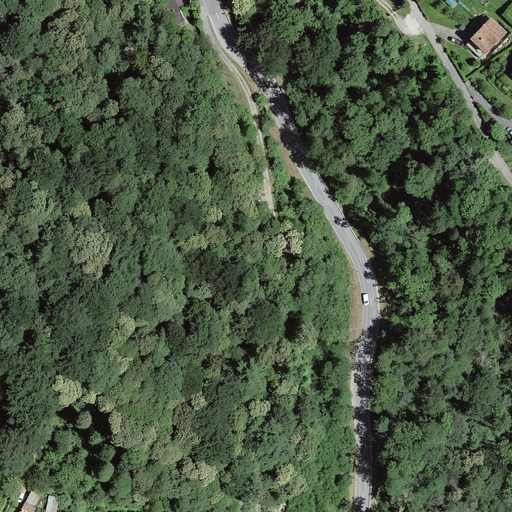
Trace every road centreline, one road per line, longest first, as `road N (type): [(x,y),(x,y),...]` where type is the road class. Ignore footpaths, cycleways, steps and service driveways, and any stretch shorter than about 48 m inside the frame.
road 1 (tertiary): [(360,511),(367,275),(311,183),(270,91),(222,33),(210,0)]
road 2 (unclassified): [(24,475),(54,351),(72,220),(19,0)]
road 3 (track): [(268,216),(289,346),(290,474),(280,511)]
road 4 (track): [(268,216),(227,101),(145,0)]
road 5 (track): [(208,0),(210,39),(252,102),(268,216)]
road 6 (unclassified): [(447,65),(511,183)]
